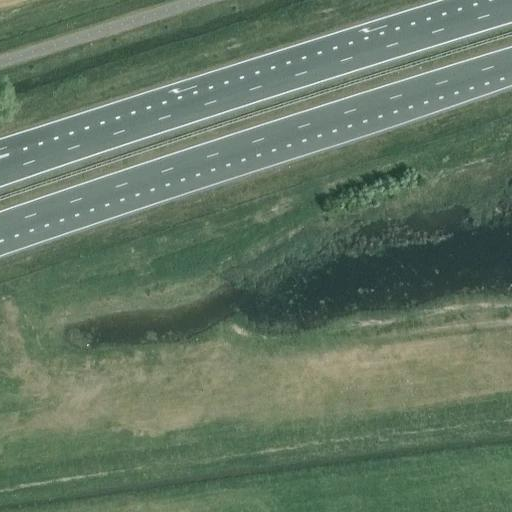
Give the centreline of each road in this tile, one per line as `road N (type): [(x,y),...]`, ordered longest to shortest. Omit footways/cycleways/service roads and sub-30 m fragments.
road 1 (trunk): [(0,228),(511,63)]
road 2 (trunk): [(511,10),(133,128)]
road 3 (trunk): [(133,128),(0,174)]
road 4 (trunk): [(133,128),(0,149)]
